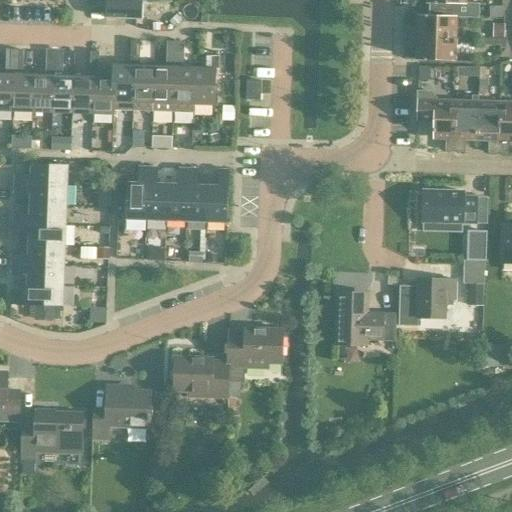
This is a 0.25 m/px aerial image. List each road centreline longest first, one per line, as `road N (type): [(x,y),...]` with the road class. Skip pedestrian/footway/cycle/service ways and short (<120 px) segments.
road 1 (residential): [(0,335),(45,352),(92,351),(242,295),(262,267),(269,180),(279,160),(374,162)]
road 2 (residential): [(374,162),(381,0)]
road 3 (primary): [(374,511),(511,460)]
road 4 (residential): [(374,162),(511,167)]
road 5 (residential): [(0,33),(128,37)]
